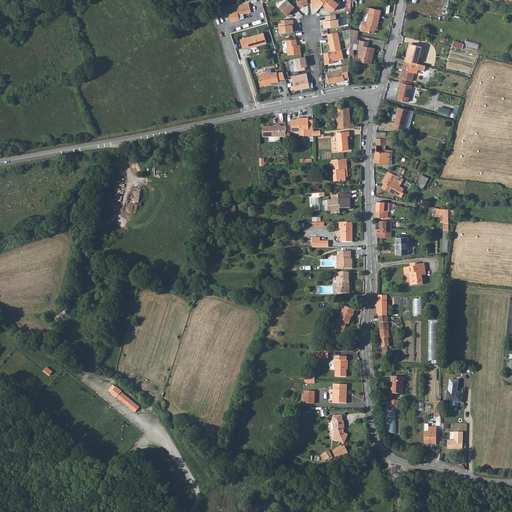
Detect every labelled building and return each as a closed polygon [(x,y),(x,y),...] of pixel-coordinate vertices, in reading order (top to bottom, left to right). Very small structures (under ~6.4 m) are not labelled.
[(294,8),(286,0),(279,7),(287,15),(294,8)] [(322,5),(326,0),(310,0),(311,6),(315,5),(319,9),(322,5)] [(326,0),(322,5),(330,12),(334,11),(339,4),(333,0),(326,0)] [(249,6),(237,8),(238,14),(250,12),(249,6)] [(362,31),(375,34),(376,27),(379,27),(381,15),(370,12),(368,23),(363,22),(361,29),(362,31)] [(334,20),(333,15),(325,16),(326,21),(323,21),(324,28),(339,27),(338,19),(336,20),(334,20)] [(293,20),(284,20),(284,23),(281,23),(278,24),(280,34),(293,32),(292,25),(294,25),(293,20)] [(337,32),(327,34),(332,52),(342,50),(337,32)] [(263,33),(240,40),(243,48),(248,47),(248,49),(266,44),(263,33)] [(295,39),(286,40),(288,55),(301,54),(300,45),(297,45),(296,39),(295,39)] [(370,43),(360,40),(358,49),(360,50),(358,61),(371,64),(375,49),(368,47),(370,43)] [(406,55),(405,60),(417,64),(421,47),(411,44),(408,55),(406,55)] [(332,52),(324,53),(325,65),(335,63),(335,61),(344,59),(342,49),(342,50),(332,52)] [(307,66),(305,57),(293,59),(294,66),(293,67),(294,72),(305,69),(305,67),(307,66)] [(424,72),(426,66),(417,64),(405,60),(400,78),(399,82),(400,82),(405,83),(406,80),(412,81),(414,73),(416,74),(417,70),(424,72)] [(348,78),(350,65),(341,66),(342,70),(326,73),(329,84),(344,81),(344,78),(348,78)] [(272,69),(264,70),(264,74),(259,76),(260,87),(266,86),(266,84),(278,82),(276,72),(272,73),(272,69)] [(304,73),(291,76),(294,91),(309,88),(307,77),(305,78),(304,73)] [(405,83),(400,82),(399,86),(400,86),(397,99),(408,102),(412,85),(405,83)] [(394,126),(408,130),(413,111),(398,107),(394,126)] [(338,118),(338,129),(355,127),(354,123),(352,123),(350,108),(338,109),(339,118),(338,118)] [(440,108),(438,114),(449,117),(450,111),(440,108)] [(293,131),(310,130),(310,136),(315,136),(315,135),(315,131),(315,119),(310,119),(310,117),(300,117),(300,119),(293,119),(293,131)] [(278,126),(264,126),(265,137),(287,136),(287,126),(284,126),(282,124),(280,124),(278,126)] [(376,131),(376,145),(385,145),(392,145),(392,136),(386,136),(386,132),(376,131)] [(351,137),(350,132),(337,133),(338,141),(334,142),(335,151),(339,151),(350,150),(349,137),(351,137)] [(219,140),(207,140),(207,154),(219,154),(219,140)] [(391,165),(394,151),(386,150),(386,152),(376,151),(375,151),(374,162),(391,165)] [(346,170),(346,160),(330,161),(331,168),(333,168),(334,182),(346,181),(345,170),(346,170)] [(396,170),(395,171),(394,174),(399,176),(402,170),(398,168),(397,171),(396,170)] [(389,172),(388,171),(382,182),(384,183),(381,188),(389,192),(395,195),(404,179),(399,176),(394,174),(389,172)] [(422,175),(417,186),(423,189),(428,179),(422,175)] [(351,194),(339,196),(339,199),(332,200),(328,200),(328,212),(332,212),(332,214),(341,214),(341,210),(351,209),(350,199),(351,199),(351,194)] [(383,218),(383,221),(391,220),(391,217),(384,217),(384,215),(387,215),(388,211),(389,211),(390,203),(384,202),(377,202),(377,206),(376,217),(383,218)] [(447,209),(439,207),(439,222),(448,223),(447,215),(447,211),(447,209)] [(325,225),(325,221),(322,222),(321,216),(313,217),(314,226),(325,225)] [(377,228),(378,237),(392,237),(392,228),(391,220),(383,221),(382,221),(382,228),(377,228)] [(353,242),(354,223),(339,223),(339,229),(341,229),(341,242),(353,242)] [(409,236),(396,236),(396,254),(409,254),(409,236)] [(319,239),(314,239),(314,249),(328,248),(328,242),(319,242),(319,239)] [(350,252),(339,252),(340,264),(337,264),(337,269),(353,269),(352,262),(351,262),(350,252)] [(415,264),(412,264),(412,268),(403,269),(404,275),(408,275),(409,280),(411,280),(412,283),(416,282),(417,285),(422,284),(421,276),(425,275),(424,264),(415,265),(415,264)] [(352,278),(352,273),(341,274),(340,274),(340,289),(339,289),(338,294),(350,294),(350,289),(351,283),(349,283),(349,278),(352,278)] [(379,313),(379,315),(387,314),(387,296),(379,295),(377,306),(377,313),(379,313)] [(355,310),(344,307),(339,321),(336,321),(331,336),(343,340),(347,324),(349,325),(352,315),(353,316),(355,310)] [(389,319),(389,317),(387,317),(387,314),(379,315),(380,330),(389,330),(388,319),(389,319)] [(429,319),(428,362),(438,363),(439,319),(429,319)] [(389,338),(389,330),(380,330),(383,355),(388,354),(387,350),(391,349),(390,346),(389,346),(387,338),(389,338)] [(327,360),(328,351),(315,351),(312,360),(327,360)] [(345,356),(335,357),(336,363),(333,363),(334,369),(335,369),(336,377),(347,376),(346,366),(348,366),(347,360),(346,359),(345,356)] [(46,367),(43,371),(49,375),(52,372),(46,367)] [(306,383),(315,383),(316,375),(306,375),(306,383)] [(403,378),(391,378),(391,392),(402,393),(403,378)] [(457,393),(458,383),(450,382),(449,392),(447,392),(446,404),(450,404),(452,406),(455,407),(457,405),(458,403),(461,403),(463,394),(457,393)] [(347,384),(334,385),(334,403),(348,403),(347,384)] [(138,406),(121,393),(122,391),(116,386),(111,393),(125,404),(134,412),(138,406)] [(316,393),(305,393),(305,397),(304,397),(304,403),(305,403),(305,406),(316,406),(316,393)] [(341,416),(333,416),(333,423),(331,423),(332,430),(334,430),(334,435),(331,440),(342,445),(346,437),(342,434),(341,430),(343,430),(342,423),(341,423),(341,416)] [(428,432),(424,432),(423,444),(431,444),(431,445),(436,445),(436,427),(428,427),(428,432)] [(449,451),(464,451),(464,434),(456,434),(456,442),(449,442),(449,451)] [(346,445),(333,449),(336,457),(349,453),(346,445)] [(321,456),(325,461),(330,458),(327,452),(321,456)]
